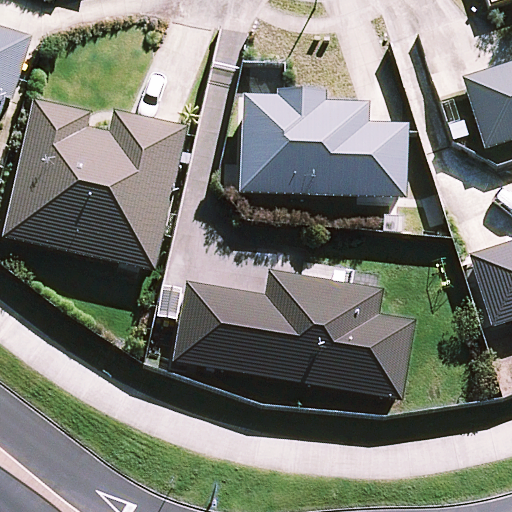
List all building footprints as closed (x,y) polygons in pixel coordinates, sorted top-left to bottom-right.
[(0,120),(3,110),(11,112),(30,49),(0,40),(0,120)] [(511,139),(511,64),(465,78),(485,147),(511,139)] [(362,125),(363,92),(288,90),(249,89),(246,191),(404,195),(406,127),(362,125)] [(0,249),(153,283),(186,138),(113,122),(107,144),(86,139),(89,124),(32,111),(0,249)] [(511,242),(471,257),(493,324),(511,317),(511,242)] [(378,289),(274,271),(269,297),(193,284),(180,360),(402,397),(414,321),(373,314),(378,289)]
